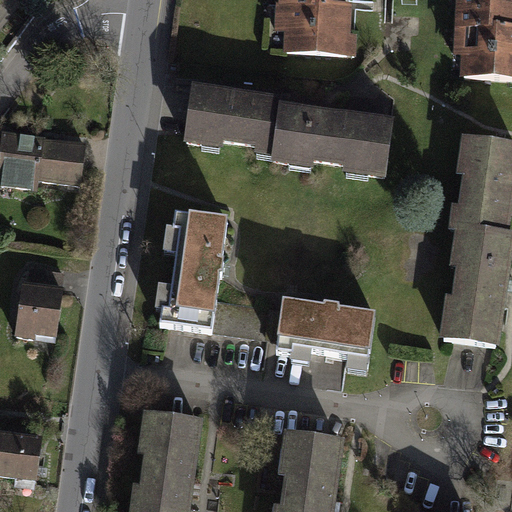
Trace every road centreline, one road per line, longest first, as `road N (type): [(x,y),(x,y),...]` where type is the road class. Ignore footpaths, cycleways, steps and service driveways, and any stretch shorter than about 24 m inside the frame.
road 1 (secondary): [(145,19),(78,511)]
road 2 (residential): [(145,19),(117,16),(63,29),(0,88)]
